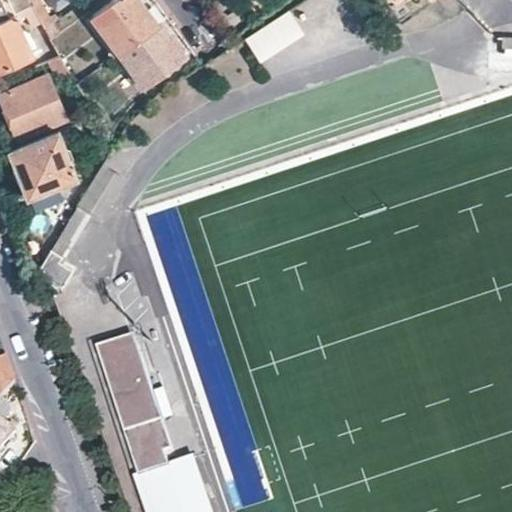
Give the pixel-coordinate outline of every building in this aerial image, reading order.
[(0,0),(0,20),(16,14),(9,0),(0,0)] [(107,0),(84,17),(112,55),(119,50),(157,23),(145,6),(143,4),(142,2),(140,0),(107,0)] [(43,27),(50,22),(44,11),(37,15),(43,27)] [(301,32),(287,11),(243,39),(257,61),(301,32)] [(0,68),(32,56),(16,14),(0,20),(0,68)] [(184,55),(159,20),(157,23),(119,50),(143,85),(184,55)] [(43,27),(49,37),(56,33),(50,22),(43,27)] [(511,47),(511,37),(499,37),(499,47),(511,47)] [(57,81),(70,75),(61,59),(49,63),(57,81)] [(74,83),(85,102),(111,81),(99,65),(74,83)] [(63,117),(47,78),(1,95),(17,136),(63,117)] [(77,176),(59,129),(10,150),(27,196),(77,176)] [(126,176),(103,164),(77,206),(78,208),(54,250),(50,250),(37,271),(47,278),(49,276),(61,284),(73,266),(60,258),(61,255),(59,254),(84,215),(88,213),(101,221),(102,217),(101,216),(126,176)] [(137,352),(129,331),(92,344),(133,473),(166,462),(161,447),(169,445),(140,360),(138,361),(137,352)] [(10,368),(5,357),(0,359),(0,397),(14,380),(10,368)] [(0,407),(0,446),(14,430),(12,428),(15,426),(4,415),(4,411),(0,407)] [(213,511),(194,453),(166,462),(183,511),(213,511)] [(183,511),(166,462),(133,473),(146,511),(183,511)]
